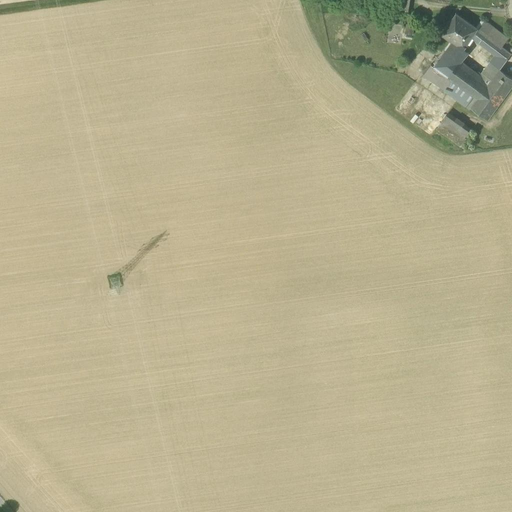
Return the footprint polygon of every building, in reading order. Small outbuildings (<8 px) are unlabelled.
[(452,42),(463,50),(464,50),(472,38),(478,29),(456,14),(441,35),(452,42)] [(484,21),(478,29),(502,47),(508,39),(484,21)] [(405,35),(412,36),(414,26),(407,25),(405,35)] [(496,56),(505,63),(511,54),(502,47),(478,29),(472,38),(496,56)] [(471,108),(489,85),(488,85),(479,79),(465,69),(467,66),(462,62),(469,54),(464,50),(463,50),(452,42),(434,67),(433,67),(451,80),(443,90),(470,110),(471,108)] [(496,56),(479,79),(488,85),(499,69),(500,69),(505,63),(496,56)] [(433,67),(434,67),(431,65),(424,76),(443,90),(451,80),(433,67)] [(499,69),(488,85),(489,85),(471,108),(487,120),(511,86),(511,78),(500,69),(499,69)] [(434,130),(459,148),(473,129),(448,111),(434,130)]
